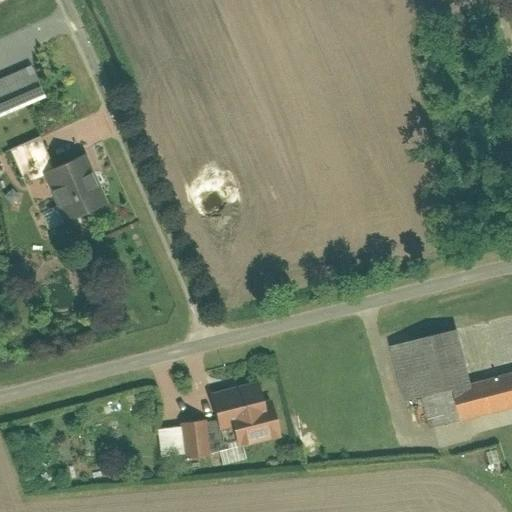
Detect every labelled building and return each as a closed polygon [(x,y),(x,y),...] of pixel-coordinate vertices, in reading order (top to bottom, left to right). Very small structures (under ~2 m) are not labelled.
[(0,114),(46,93),(33,64),(0,78),(0,114)] [(41,134),(13,147),(29,181),(48,172),(57,168),(41,134)] [(57,168),(48,172),(69,219),(110,200),(89,154),(57,168)] [(460,328),(394,345),(409,402),(427,397),(434,426),(482,413),(474,383),(460,328)] [(511,373),(474,383),(482,413),(511,405),(511,373)] [(261,382),(215,393),(224,430),(236,427),(240,446),(282,436),(276,408),(268,410),(261,382)] [(207,421),(184,423),(185,429),(188,455),(211,452),(207,421)] [(162,458),(188,455),(185,429),(159,432),(162,458)]
